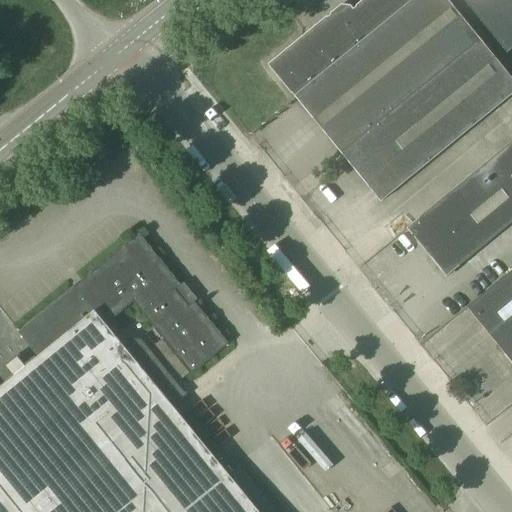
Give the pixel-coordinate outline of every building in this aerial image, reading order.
[(480,39),(448,0),(364,0),(352,10),(354,12),(345,20),(336,19),(332,14),(269,65),(295,97),(297,99),(341,153),(480,39)] [(511,0),(463,0),(507,53),(511,49),(511,0)] [(511,96),(511,78),(480,39),(341,153),(381,203),(511,96)] [(511,142),(407,229),(447,277),(511,223),(511,142)] [(259,511),(173,407),(183,399),(140,346),(130,354),(106,325),(134,302),(193,374),(229,344),(139,234),(18,333),(38,357),(0,388),(0,511),(259,511)] [(511,271),(467,308),(511,362),(511,271)]
